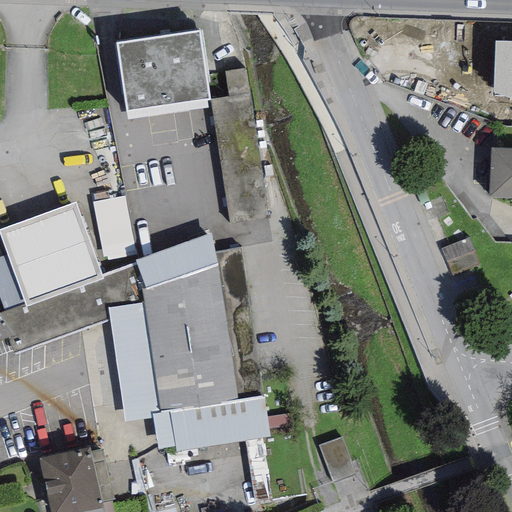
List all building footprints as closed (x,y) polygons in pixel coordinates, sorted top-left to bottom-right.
[(199,31),(117,43),(127,111),(210,99),(199,31)] [(511,98),(511,42),(495,42),(493,98),(511,98)] [(228,98),(211,101),(229,223),(266,217),(245,69),(225,71),(228,98)] [(511,149),(491,148),(488,194),(492,197),(511,198),(511,149)] [(124,196),(92,202),(104,262),(136,255),(124,196)] [(76,203),(0,229),(0,234),(7,255),(25,303),(27,307),(102,279),(101,274),(76,203)] [(211,233),(136,260),(145,289),(142,289),(144,303),(160,412),(152,414),(153,418),(158,451),(175,446),(177,453),(269,436),(263,397),(239,400),(211,233)] [(459,254),(462,267),(478,263),(471,239),(447,245),(450,256),(459,254)] [(0,257),(0,296),(5,311),(25,303),(7,255),(0,257)] [(145,289),(136,260),(101,274),(102,279),(27,307),(25,303),(5,311),(0,312),(0,339),(7,337),(15,355),(109,319),(107,308),(144,303),(142,289),(145,289)] [(152,414),(160,412),(144,303),(107,308),(109,319),(124,422),(153,418),(152,414)] [(332,478),(356,473),(347,434),(324,440),(332,478)] [(89,447),(39,458),(50,511),(104,511),(102,502),(113,500),(102,449),(90,452),(89,447)]
